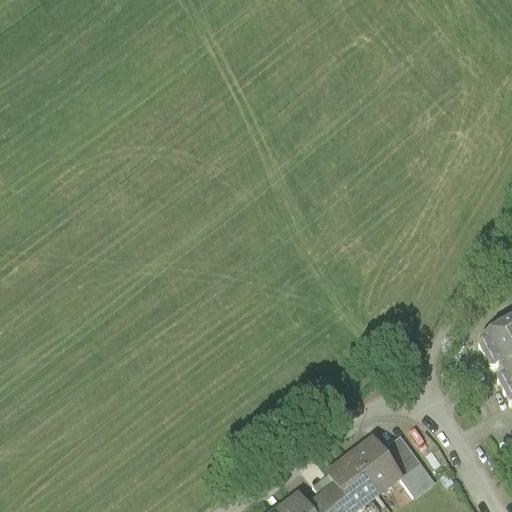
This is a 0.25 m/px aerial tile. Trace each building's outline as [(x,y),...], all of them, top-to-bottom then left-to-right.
[(511,320),(476,342),(511,403),(511,320)] [(371,442),(346,461),(378,505),(404,486),(371,442)] [(343,511),(368,511),(378,505),(346,461),(321,480),(331,494),(343,511)] [(343,511),(331,494),(306,511),(343,511)] [(296,499),(278,511),(306,511),(296,499)]
